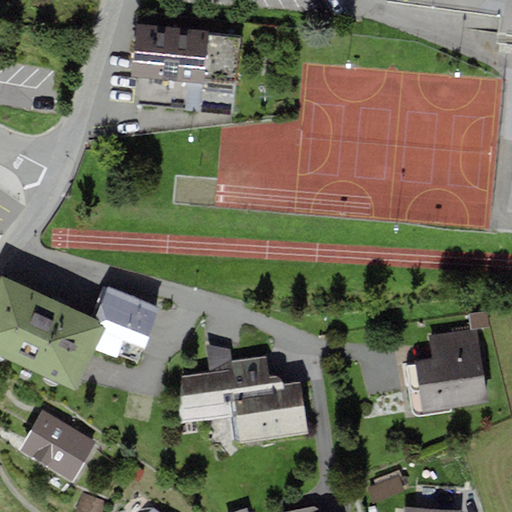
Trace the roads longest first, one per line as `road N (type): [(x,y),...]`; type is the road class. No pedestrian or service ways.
road 1 (residential): [(5,248),(216,305),(221,322),(306,344),(339,505)]
road 2 (residential): [(110,0),(76,126),(54,170)]
